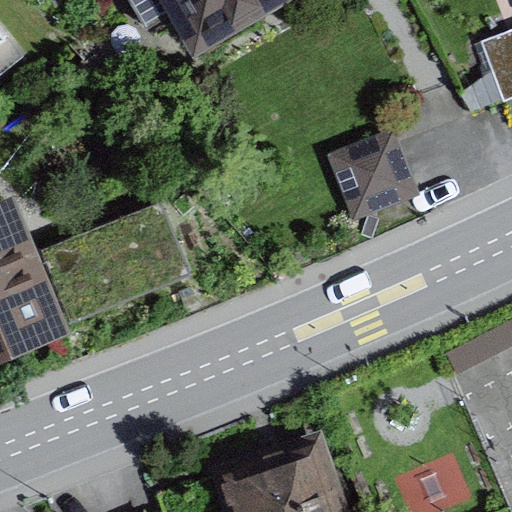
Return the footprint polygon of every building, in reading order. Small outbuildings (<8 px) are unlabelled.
[(128,0),(152,41),(186,23),(202,52),(296,0),(128,0)] [(0,33),(0,58),(13,48),(0,33)] [(511,39),(485,50),(505,103),(511,99),(511,39)] [(394,142),(335,164),(356,219),(415,197),(394,142)] [(1,183),(0,183),(0,365),(63,341),(1,183)] [(341,511),(318,446),(224,480),(235,511),(341,511)]
